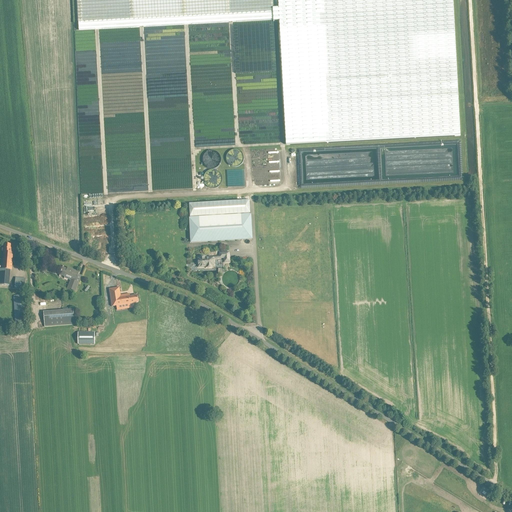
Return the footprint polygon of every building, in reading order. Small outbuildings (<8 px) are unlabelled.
[(77,0),(79,30),(273,20),(273,21),(280,21),(279,8),(273,8),(272,0),(77,0)] [(278,0),(279,8),(280,21),(286,145),(460,135),(452,0),(278,0)] [(229,165),(243,164),(243,151),(229,151),(229,165)] [(220,161),(220,159),(219,158),(218,156),(217,155),(216,153),(214,153),(212,152),(211,152),(210,152),(208,153),(206,153),(204,155),(203,156),(202,158),(202,159),(202,161),(202,163),(202,165),(203,166),(204,168),(206,169),(207,170),(209,170),(210,170),(212,170),(214,170),(216,169),(217,168),(218,166),(219,165),(220,163),(220,161)] [(222,180),(222,179),(222,177),(221,176),(220,174),(219,173),(217,172),(215,171),(214,171),(212,171),(210,172),(208,172),(207,173),(206,175),(204,176),(204,178),(204,180),(204,182),(204,183),(205,185),(206,186),(207,188),(209,189),(211,189),(212,189),(214,189),(216,189),(218,188),(219,187),(220,186),(221,184),(222,182),(222,180)] [(190,204),(191,238),(191,243),(252,239),(249,200),(190,204)] [(11,245),(4,244),(2,269),(10,270),(12,270),(13,253),(11,253),(12,248),(11,248),(11,245)] [(229,252),(219,253),(220,258),(224,258),(224,262),(230,262),(229,252)] [(199,258),(198,258),(198,267),(206,267),(206,268),(213,268),(213,266),(214,266),(214,258),(206,259),(206,257),(199,257),(199,258)] [(68,269),(63,267),(60,275),(65,277),(66,275),(73,277),(72,280),(75,282),(79,272),(68,268),(68,269)] [(2,269),(0,268),(0,284),(9,286),(10,270),(2,269)] [(25,289),(25,279),(16,278),(15,288),(25,289)] [(75,291),(79,283),(75,282),(72,280),(71,280),(68,288),(75,291)] [(119,288),(110,289),(113,306),(139,302),(138,295),(130,296),(130,294),(120,296),(119,288)] [(16,327),(24,327),(23,297),(14,297),(16,327)] [(45,327),(75,325),(73,309),(44,312),(45,327)] [(118,324),(128,322),(126,310),(116,312),(118,324)] [(110,330),(111,334),(103,336),(104,343),(132,339),(130,327),(110,330)] [(95,344),(96,332),(79,331),(78,343),(95,344)]
